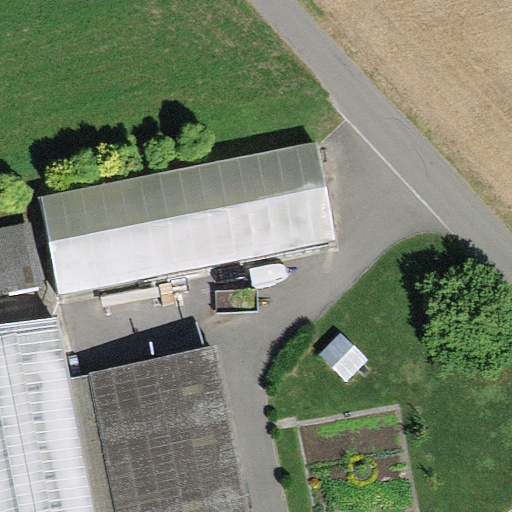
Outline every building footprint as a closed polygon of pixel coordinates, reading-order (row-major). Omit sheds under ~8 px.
[(319,154),(47,206),(64,294),(336,241),(319,154)] [(0,234),(0,300),(49,292),(37,227),(0,234)] [(221,333),(257,511),(294,511),(256,326),(221,333)] [(91,511),(55,329),(0,339),(0,511),(91,511)] [(243,511),(214,357),(79,383),(103,511),(243,511)]
